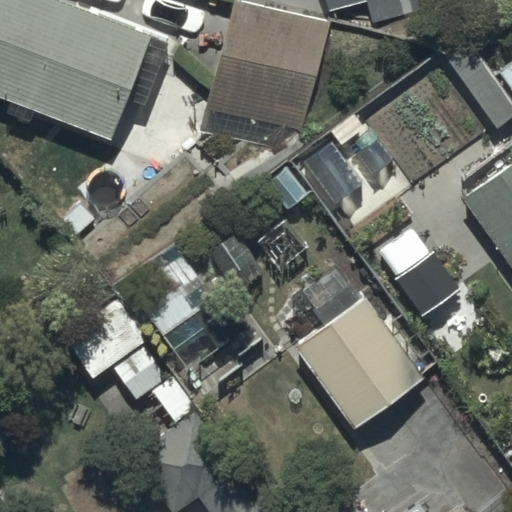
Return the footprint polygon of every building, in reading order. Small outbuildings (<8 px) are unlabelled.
[(169,41),(64,0),(0,0),(0,98),(112,143),(129,101),(144,106),(169,41)] [(327,16),(255,0),(234,0),(200,129),(291,153),(327,16)] [(418,0),(326,0),(330,11),(367,1),(373,23),(421,10),(418,0)] [(511,57),(497,68),(511,89),(511,57)] [(511,160),(460,200),(511,268),(511,160)] [(424,379),(365,294),(293,345),(352,429),(424,379)] [(148,340),(121,302),(65,342),(93,382),(113,368),(136,400),(150,389),(173,421),(197,404),(173,371),(166,376),(143,344),(148,340)] [(269,511),(196,411),(134,456),(174,511),(177,511),(200,496),(211,511),(269,511)]
